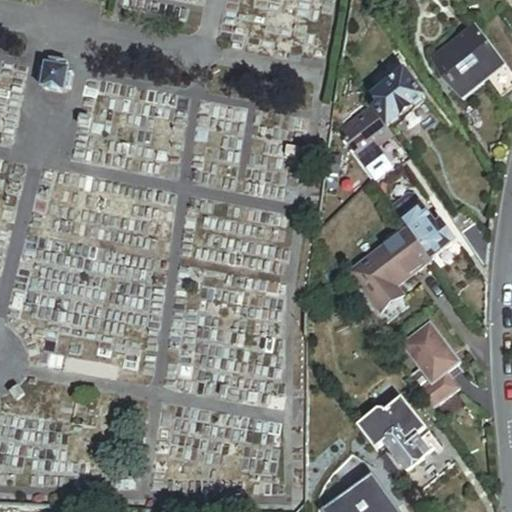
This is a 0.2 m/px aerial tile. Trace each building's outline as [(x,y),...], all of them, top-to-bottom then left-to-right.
[(511,88),(511,40),(503,30),(480,48),(511,88)] [(502,107),(511,99),(511,88),(480,48),(471,36),(428,69),(457,105),(484,84),(502,107)] [(71,73),(47,68),(42,93),(66,98),(71,73)] [(379,135),(417,108),(396,79),(385,88),(381,84),(370,92),(373,97),(364,104),(370,111),(365,115),(379,135)] [(365,115),(336,136),(361,171),(377,159),(372,153),(385,144),(379,135),(365,115)] [(405,195),(388,207),(408,234),(419,226),(416,221),(423,216),(427,221),(431,218),(420,202),(419,203),(413,196),(405,195)] [(419,226),(427,221),(423,216),(416,221),(419,226)] [(430,265),(453,248),(431,218),(427,221),(419,226),(408,234),(430,265)] [(484,275),(486,247),(469,225),(454,238),(484,275)] [(393,293),(430,266),(408,236),(351,277),(380,316),(400,302),(393,293)] [(482,336),(483,298),(464,272),(445,286),(450,293),(482,336)] [(330,333),(333,317),(323,315),(320,332),(330,333)] [(445,380),(459,369),(430,330),(402,351),(417,371),(431,390),(418,400),(431,417),(458,397),(445,380)] [(431,390),(417,371),(403,381),(418,400),(431,390)] [(374,413),(353,429),(372,453),(380,447),(396,435),(397,436),(398,435),(392,427),(408,414),(398,402),(381,415),(379,414),(374,413)] [(422,450),(417,444),(429,434),(411,412),(408,414),(392,427),(398,435),(397,436),(396,435),(380,447),(403,475),(418,463),(414,457),(422,450)] [(356,511),(373,498),(352,473),(338,484),(329,474),(310,490),(318,500),(313,504),(319,511),(356,511)]
